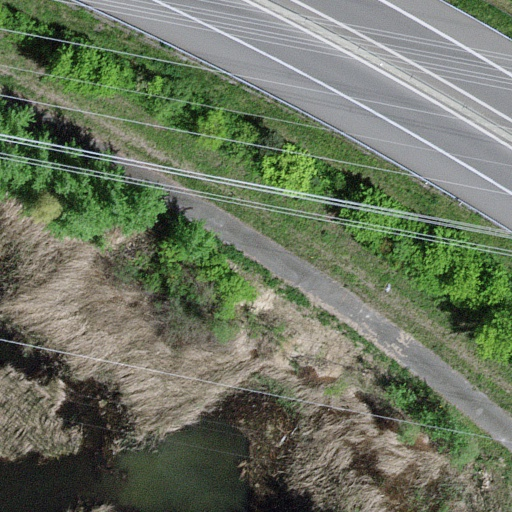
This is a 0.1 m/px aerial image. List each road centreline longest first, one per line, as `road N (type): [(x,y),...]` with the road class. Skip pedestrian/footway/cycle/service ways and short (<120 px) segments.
road 1 (motorway): [(187,0),(511,177)]
road 2 (motorway): [(511,93),(349,0)]
